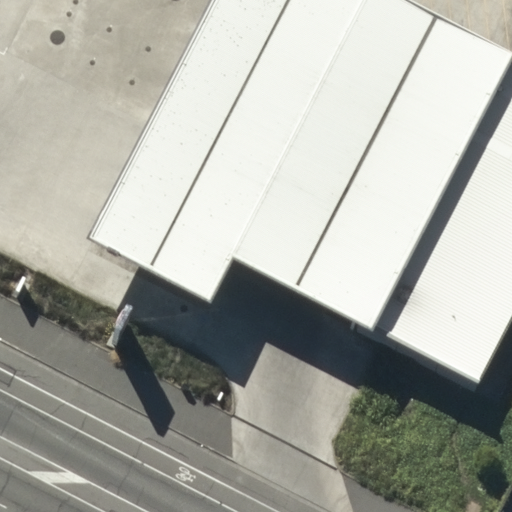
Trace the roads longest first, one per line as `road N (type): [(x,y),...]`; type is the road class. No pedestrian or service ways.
road 1 (unknown): [(64,23),(160,32),(230,53),(394,146)]
road 2 (secondary): [(127,511),(5,448)]
